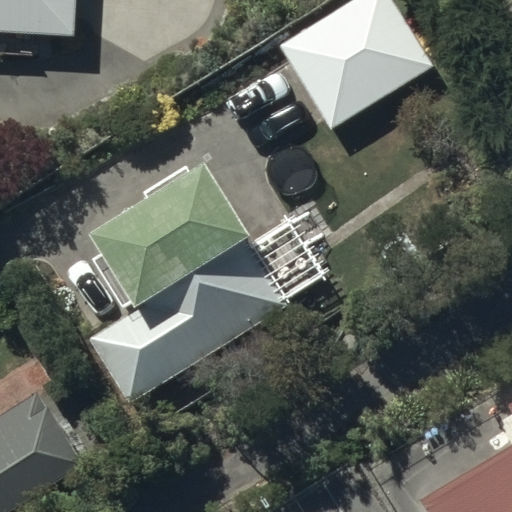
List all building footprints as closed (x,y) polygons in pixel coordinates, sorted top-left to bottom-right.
[(0,0),(0,52),(28,54),(29,30),(76,32),(78,0),(0,0)] [(349,0),(280,43),(333,127),(435,64),(395,0),(349,0)] [(133,403),(289,301),(279,286),(284,282),(274,266),(280,262),(272,252),(263,258),(248,235),(256,230),(208,157),(93,232),(141,306),(90,339),(133,403)] [(0,511),(9,511),(92,461),(76,435),(85,430),(76,414),(66,421),(55,404),(51,406),(42,393),(0,419),(0,511)] [(427,511),(511,511),(511,398),(506,401),(511,410),(511,447),(422,502),(427,511)]
